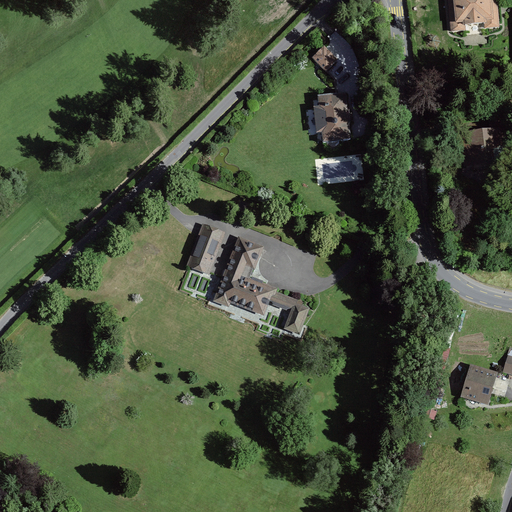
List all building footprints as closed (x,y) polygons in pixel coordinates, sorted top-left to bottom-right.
[(498,0),(449,0),(452,36),(501,32),(498,0)] [(312,58),(326,72),(338,60),(324,46),(312,58)] [(349,98),(320,100),(324,145),(353,142),(349,98)] [(504,128),(460,132),(464,169),(508,165),(504,128)] [(205,224),(189,266),(210,274),(227,233),(205,224)] [(264,248),(239,238),(214,302),(229,308),(231,304),(264,316),(269,304),(291,312),(284,329),(299,335),(310,309),(297,304),(298,301),(276,293),(278,289),(242,276),(246,267),(254,270),(264,248)] [(501,377),(473,369),(464,401),(492,409),(501,377)]
